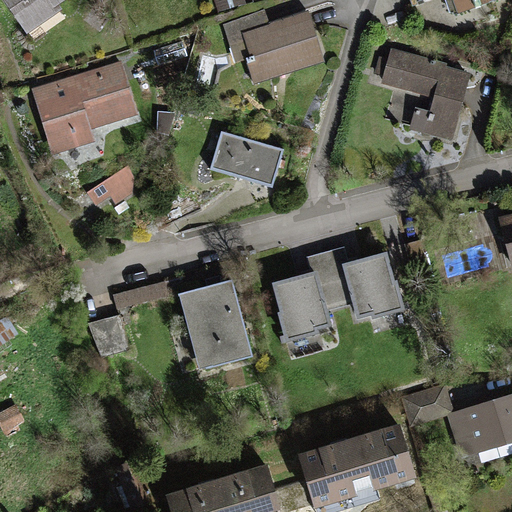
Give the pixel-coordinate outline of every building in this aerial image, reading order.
[(9,0),(46,43),(97,0),(9,0)] [(417,0),(421,10),(449,0),(417,0)] [(511,0),(458,0),(467,23),(511,8),(511,0)] [(320,7),(237,35),(256,92),(339,65),(320,7)] [(496,71),(392,47),(382,89),(449,105),(441,141),(477,150),(496,71)] [(133,64),(42,97),(65,158),(155,125),(133,64)] [(295,153),(231,141),(222,184),(287,196),(295,153)] [(141,164),(95,193),(112,219),(158,190),(141,164)] [(315,264),(281,272),(293,330),(347,318),(344,305),(364,301),(372,307),(420,296),(407,237),(354,248),(352,239),(311,247),(315,264)] [(244,276),(179,294),(202,378),(267,361),(244,276)] [(126,311),(94,318),(104,359),(135,352),(126,311)] [(9,318),(0,322),(0,367),(28,352),(9,318)] [(452,385),(409,397),(417,426),(460,413),(452,385)] [(511,400),(465,416),(480,463),(511,452),(511,400)] [(16,404),(0,412),(0,437),(2,442),(29,427),(16,404)] [(420,430),(309,456),(322,511),(323,511),(434,486),(420,430)] [(305,511),(292,464),(180,496),(184,511),(305,511)]
